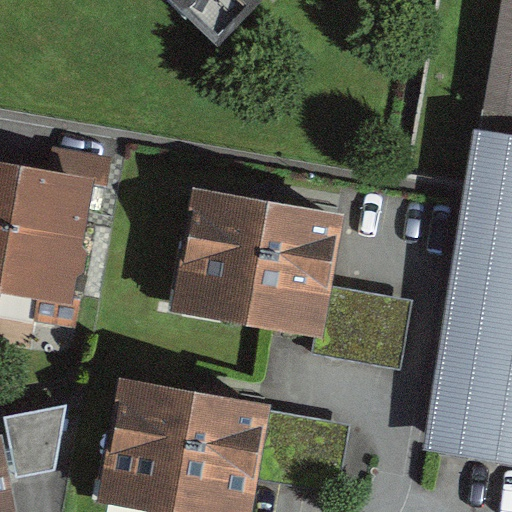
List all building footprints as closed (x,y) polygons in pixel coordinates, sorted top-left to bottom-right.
[(244,0),(187,0),(217,28),(244,0)] [(511,0),(507,0),(442,441),(511,451),(511,0)] [(0,277),(5,278),(22,166),(0,163),(0,277)] [(69,288),(86,176),(22,166),(5,278),(69,288)] [(331,216),(200,193),(182,299),(314,321),(331,216)] [(258,405),(125,383),(108,488),(240,510),(258,405)]
